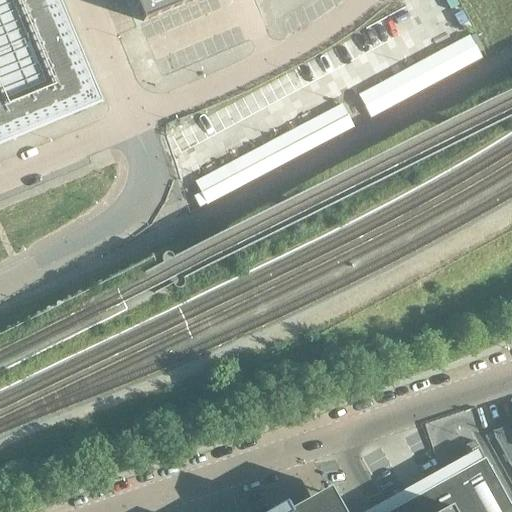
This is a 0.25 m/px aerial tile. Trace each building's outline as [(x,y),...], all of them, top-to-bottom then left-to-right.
[(0,0),(0,144),(101,103),(62,10),(57,0),(0,0)] [(133,0),(143,22),(196,0),(133,0)] [(465,35),(372,88),(386,111),(478,59),(465,35)] [(196,182),(208,204),(353,127),(342,105),(196,182)] [(511,425),(492,432),(495,441),(511,471),(511,425)] [(481,454),(474,441),(462,448),(469,461),(481,454)] [(331,511),(319,489),(279,511),(511,511),(511,509),(484,460),(459,474),(389,511),(331,511)]
